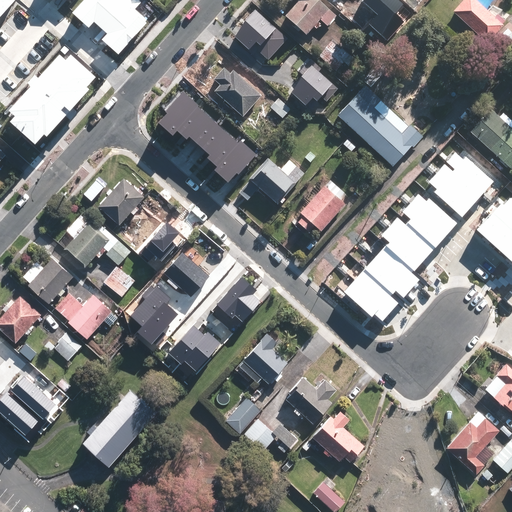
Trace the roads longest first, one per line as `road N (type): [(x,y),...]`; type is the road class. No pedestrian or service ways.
road 1 (residential): [(461,318),(423,362),(408,366),(374,353),(112,117)]
road 2 (residential): [(0,239),(112,117)]
road 3 (residential): [(112,117),(217,0)]
